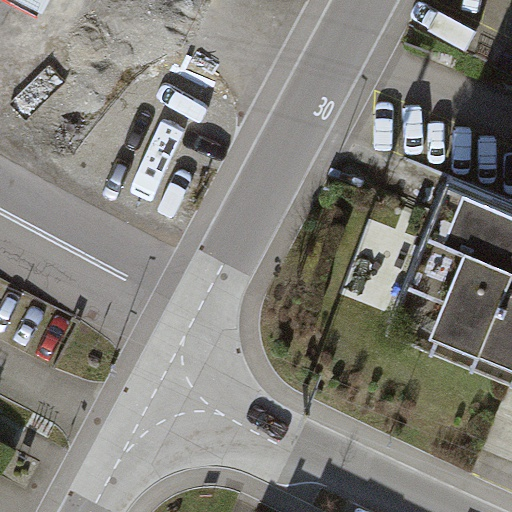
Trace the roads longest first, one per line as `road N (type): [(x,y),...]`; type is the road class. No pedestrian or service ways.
road 1 (residential): [(154,396),(369,0)]
road 2 (residential): [(154,396),(420,511)]
road 3 (residential): [(93,511),(154,396)]
